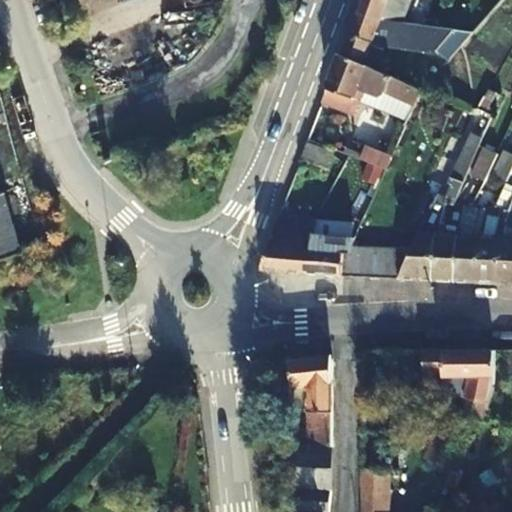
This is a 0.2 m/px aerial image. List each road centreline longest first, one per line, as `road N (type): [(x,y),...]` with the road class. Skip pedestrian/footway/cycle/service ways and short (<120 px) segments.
road 1 (residential): [(166,264),(84,185),(59,145),(13,0)]
road 2 (tertiary): [(330,0),(250,207),(220,260)]
road 3 (residential): [(511,314),(276,323),(232,312)]
road 4 (track): [(20,511),(127,413),(186,333)]
road 5 (tertiary): [(216,328),(235,511)]
road 6 (residential): [(161,316),(108,337),(0,349)]
